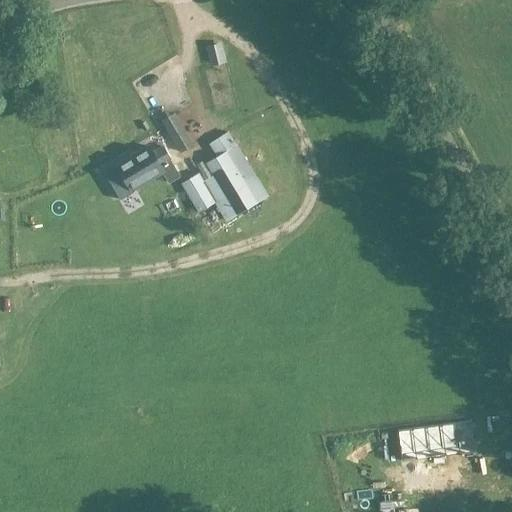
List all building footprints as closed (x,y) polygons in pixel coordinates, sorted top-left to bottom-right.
[(222,43),(206,47),(211,66),(227,62),(222,43)] [(175,113),(162,120),(180,152),(193,144),(175,113)] [(7,145),(26,136),(21,125),(2,134),(7,145)] [(199,172),(180,183),(198,212),(215,202),(226,221),(257,203),(248,188),(260,181),(237,144),(228,131),(209,143),(217,156),(206,163),(210,170),(201,176),(199,172)] [(133,191),(132,190),(163,171),(169,182),(180,176),(169,158),(170,158),(164,147),(153,154),(149,147),(117,166),(118,167),(105,174),(120,199),(133,191)] [(39,177),(55,175),(52,153),(10,158),(12,171),(38,168),(39,177)] [(8,259),(57,258),(57,220),(46,221),(46,204),(56,204),(56,188),(36,188),(36,208),(7,208),(8,259)] [(394,222),(403,219),(398,203),(357,215),(362,232),(378,227),(380,237),(397,232),(394,222)] [(128,222),(58,224),(59,253),(129,251),(128,222)] [(441,255),(432,223),(384,238),(393,268),(382,272),(388,291),(427,279),(421,261),(441,255)] [(215,319),(246,318),(245,288),(254,288),(253,263),(212,264),(212,282),(191,283),(191,300),(214,300),(215,319)] [(167,273),(166,320),(182,320),(183,273),(167,273)] [(272,313),(272,278),(259,278),(258,312),(272,313)] [(30,287),(0,288),(0,322),(32,320),(30,287)] [(335,331),(359,324),(351,300),(328,308),(335,331)] [(392,342),(388,324),(357,331),(361,348),(392,342)] [(502,376),(495,341),(468,346),(464,325),(423,333),(427,355),(443,352),(450,387),(502,376)] [(262,339),(261,370),(287,370),(287,365),(309,365),(310,340),(262,339)] [(180,369),(180,387),(197,388),(198,377),(203,377),(204,356),(192,356),(192,347),(160,346),(159,369),(180,369)] [(233,376),(249,377),(249,355),(234,355),(233,376)] [(270,375),(269,399),(286,400),(286,401),(308,402),(309,377),(270,375)] [(240,378),(199,380),(200,400),(241,398),(240,378)] [(129,436),(143,438),(146,416),(132,414),(129,436)] [(475,453),(471,421),(397,431),(402,462),(475,453)] [(305,423),(271,422),(271,446),(305,447),(305,423)] [(511,422),(487,426),(489,444),(511,440),(511,422)] [(129,445),(130,426),(74,425),(74,447),(87,447),(87,429),(97,430),(97,446),(105,446),(104,466),(143,466),(144,446),(129,445)] [(340,478),(369,475),(368,468),(387,466),(386,454),(362,457),(361,446),(336,448),(340,478)] [(89,450),(74,450),(75,468),(89,468),(89,450)] [(252,450),(217,451),(218,470),(252,468),(252,450)] [(51,464),(51,453),(32,453),(32,465),(51,464)] [(0,482),(11,482),(10,454),(0,454),(0,482)] [(447,457),(447,474),(493,472),(492,455),(447,457)]
